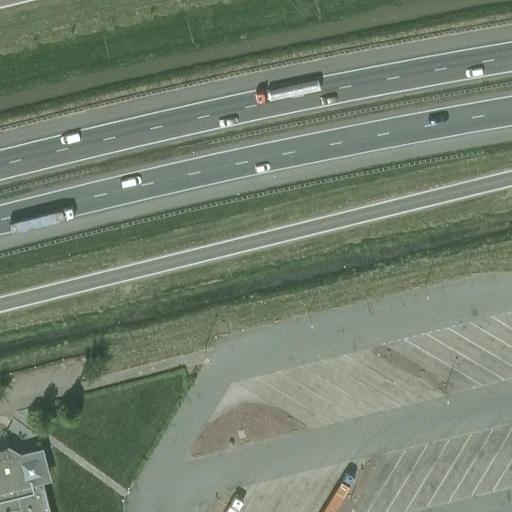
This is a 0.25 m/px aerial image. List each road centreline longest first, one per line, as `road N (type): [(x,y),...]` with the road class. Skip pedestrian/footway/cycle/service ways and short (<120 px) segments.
road 1 (motorway): [(0,220),(511,110)]
road 2 (motorway): [(511,57),(186,120),(0,166)]
